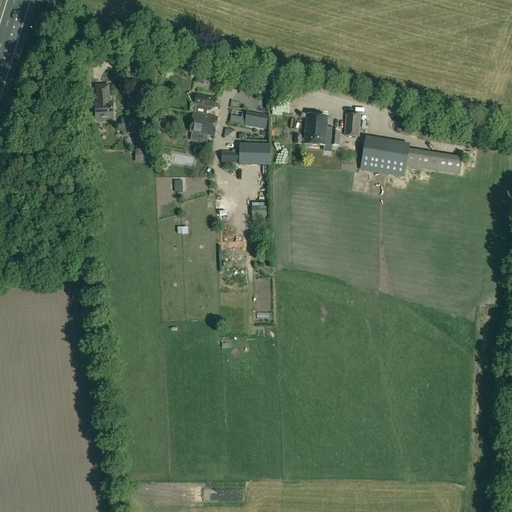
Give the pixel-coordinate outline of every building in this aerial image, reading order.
[(80,75),(81,75),(82,92),(91,91),(90,80),(93,80),(92,63),(79,63),(80,75)] [(112,103),(109,104),(108,87),(97,87),(98,104),(95,104),(96,121),(113,120),(112,103)] [(195,114),(193,113),(189,133),(214,137),(218,118),(206,116),(207,112),(209,112),(210,107),(215,108),(216,100),(196,97),(194,105),(197,105),(195,114)] [(262,116),(263,111),(248,108),(247,113),(262,116)] [(344,137),(359,138),(361,115),(346,114),(344,137)] [(331,146),(339,147),(340,132),(332,131),(332,132),(327,131),(328,117),(306,115),(304,145),(326,147),(331,147),(331,146)] [(267,120),(246,116),(245,126),(265,130),(267,120)] [(121,119),(122,130),(138,129),(137,118),(121,119)] [(226,129),(224,140),(233,142),(236,131),(226,129)] [(350,138),(350,149),(377,149),(377,138),(350,138)] [(389,162),(400,162),(400,143),(380,143),(380,156),(389,156),(389,162)] [(240,155),(239,168),(270,169),(271,156),(269,156),(269,146),(250,146),(250,155),(240,155)] [(135,150),(135,163),(152,163),(152,149),(135,150)] [(405,168),(461,177),(463,159),(408,150),(405,168)] [(222,152),(221,163),(238,164),(239,153),(222,152)] [(474,209),(483,209),(483,198),(474,198),(474,209)] [(241,289),(229,294),(232,302),(244,298),(241,289)]
